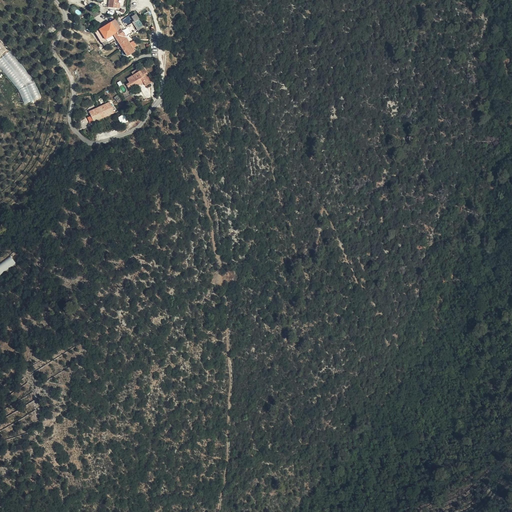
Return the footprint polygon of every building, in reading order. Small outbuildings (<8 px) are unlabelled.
[(106,0),(104,12),(109,14),(110,9),(114,10),(117,0),(106,0)] [(126,26),(133,22),(130,15),(122,20),(126,26)] [(115,20),(96,33),(106,46),(110,43),(112,46),(118,41),(130,56),(136,51),(127,39),(144,27),(136,16),(133,18),(135,21),(126,28),(122,22),(121,23),(122,25),(120,27),(115,20)] [(149,73),(145,67),(141,70),(142,72),(128,80),(133,89),(146,81),(148,84),(152,81),(148,74),(149,73)] [(24,105),(40,97),(28,68),(22,71),(11,75),(24,105)] [(119,113),(114,103),(95,114),(101,124),(119,113)] [(11,256),(0,263),(0,274),(16,264),(11,256)]
